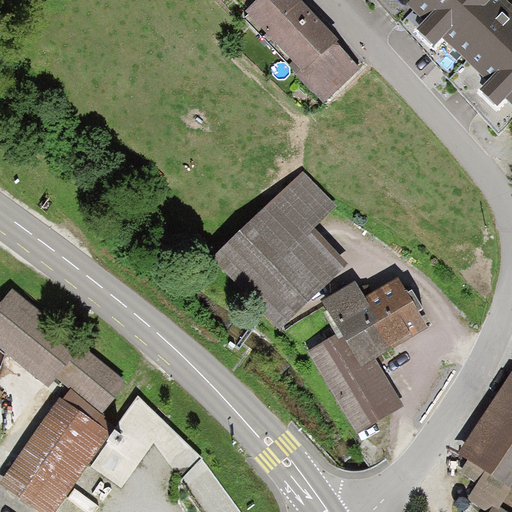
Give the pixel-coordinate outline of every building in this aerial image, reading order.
[(234,0),(250,17),(267,0),(234,0)] [(358,69),(291,0),(267,0),(250,17),(244,22),(322,104),(358,69)] [(417,0),(355,0),(361,6),(365,0),(368,0),(393,27),(406,12),(417,0)] [(511,18),(492,0),(417,0),(406,12),(423,27),(414,36),(434,56),(444,46),(488,88),(478,99),(497,117),(507,107),(511,111),(511,18)] [(406,12),(393,27),(499,147),(511,131),(511,111),(507,107),(497,117),(478,99),(488,88),(444,46),(434,56),(414,36),(423,27),(406,12)] [(215,260),(277,325),(331,272),(296,237),(330,204),(300,175),(215,260)] [(363,358),(366,357),(419,325),(396,286),(365,305),(356,287),(330,301),(337,312),(330,317),(340,336),(348,331),(363,358)] [(65,400),(93,421),(121,384),(7,297),(0,306),(0,352),(46,388),(52,379),(70,393),(65,400)] [(348,331),(340,336),(312,353),(356,428),(394,406),(366,357),(363,358),(348,331)] [(511,488),(511,382),(462,456),(471,462),(464,471),(483,484),(472,500),(490,511),(495,504),(499,507),(511,489),(511,488)] [(50,511),(110,434),(93,421),(65,400),(0,484),(0,488),(31,511),(50,511)]
